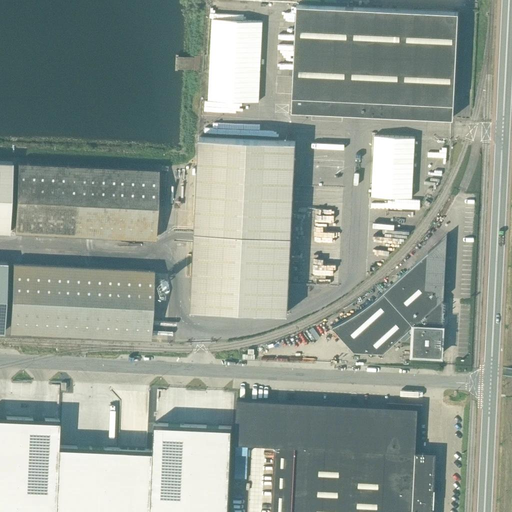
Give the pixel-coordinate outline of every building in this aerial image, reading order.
[(292,94),(383,99),(436,101),(453,102),(457,12),(453,12),(297,4),(292,94)] [(259,101),(262,21),(212,19),(208,99),(259,101)] [(383,99),(292,94),(292,110),(382,115),(383,99)] [(382,115),(435,117),(436,101),(383,99),(382,115)] [(435,117),(452,118),(453,118),(453,102),(436,101),(435,117)] [(287,312),(290,248),(295,141),(199,136),(191,307),(287,312)] [(0,231),(9,232),(12,161),(0,160),(0,231)] [(158,169),(18,162),(14,232),(155,239),(158,169)] [(447,234),(400,276),(383,292),(377,297),(371,302),(364,307),(358,312),(351,316),(345,319),(339,322),(332,326),(354,350),(383,351),(413,324),(423,316),(441,299),(443,297),(447,234)] [(153,268),(13,262),(9,332),(150,339),(153,268)] [(441,299),(423,316),(432,326),(440,326),(443,324),(444,324),(445,316),(446,316),(447,315),(447,314),(447,313),(447,312),(447,311),(446,311),(445,310),(445,302),(444,302),(441,299)] [(414,329),(413,353),(437,354),(441,354),(442,326),(440,326),(432,326),(423,316),(413,324),(414,325),(414,329)] [(418,407),(278,401),(237,399),(235,443),(274,445),(270,511),(402,511),(403,492),(434,494),(436,452),(415,451),(418,407)] [(0,416),(0,511),(55,511),(58,445),(59,419),(0,416)] [(153,449),(150,511),(227,511),(232,426),(154,423),(153,449)] [(55,511),(150,511),(153,449),(58,445),(55,511)] [(402,511),(433,511),(434,494),(403,492),(402,511)]
